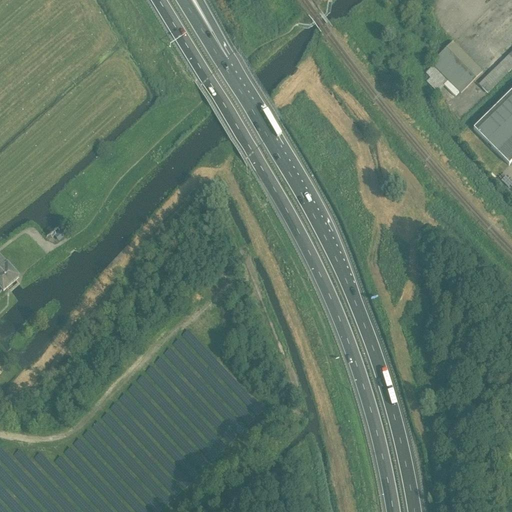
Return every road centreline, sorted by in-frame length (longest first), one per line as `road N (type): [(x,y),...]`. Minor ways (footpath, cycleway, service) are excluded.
road 1 (trunk): [(158,0),(313,260),(367,400),(392,511)]
road 2 (trunk): [(414,511),(395,421),(348,284),(231,78)]
